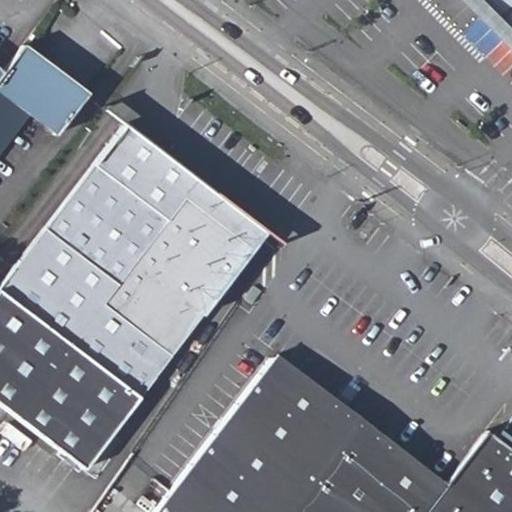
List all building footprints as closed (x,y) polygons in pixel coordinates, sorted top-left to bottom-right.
[(511,0),(465,0),(511,47),(511,0)] [(82,96),(17,47),(0,69),(0,149),(25,117),(52,136),(82,96)] [(120,127),(0,283),(0,410),(77,470),(258,233),(120,127)] [(253,293),(245,288),(237,300),(244,306),(253,293)] [(150,511),(418,511),(439,484),(269,356),(150,511)] [(511,511),(511,441),(497,431),(492,438),(480,429),(446,474),(439,484),(418,511),(511,511)]
